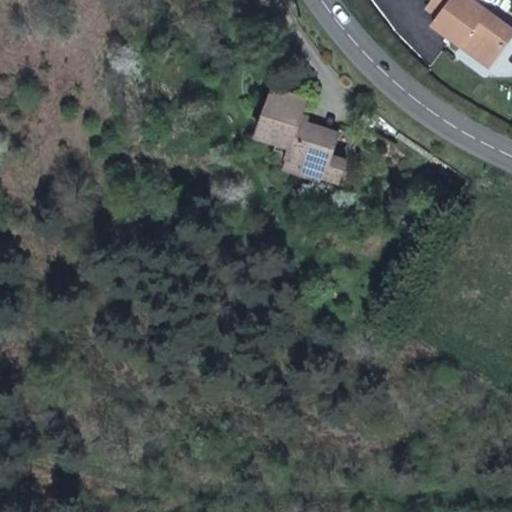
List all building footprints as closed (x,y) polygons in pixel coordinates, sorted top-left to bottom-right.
[(441,0),(440,0),(422,0),(419,4),(432,13),(441,0)] [(457,37),(486,57),(508,26),(470,0),(440,0),(441,0),(432,13),(426,22),(454,42),(457,37)] [(483,62),(486,57),(457,37),(454,42),(483,62)] [(339,133),(308,122),(301,120),(303,114),(307,98),(274,88),(259,135),(277,140),(290,145),(288,152),(286,157),(303,163),(302,170),(320,175),(339,182),(345,160),(331,156),(339,133)] [(301,120),(308,122),(309,116),(303,114),(301,120)] [(290,145),(277,140),(275,148),(288,152),(290,145)] [(318,181),(320,175),(302,170),(303,163),(286,157),(283,170),(318,181)]
